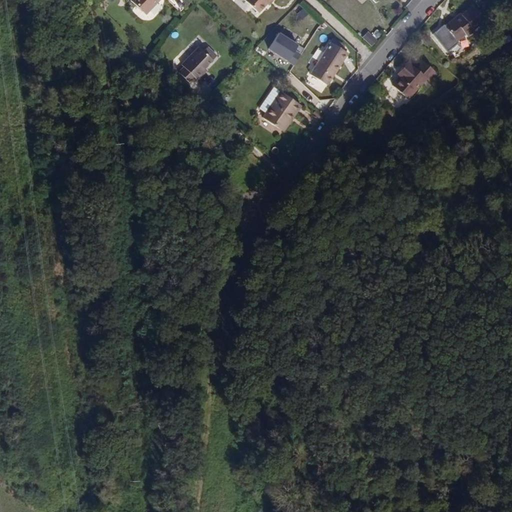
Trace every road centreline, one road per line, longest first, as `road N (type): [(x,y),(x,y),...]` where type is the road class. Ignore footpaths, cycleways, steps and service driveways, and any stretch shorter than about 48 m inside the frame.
road 1 (track): [(196,511),(226,304),(263,218)]
road 2 (residential): [(432,0),(263,218)]
